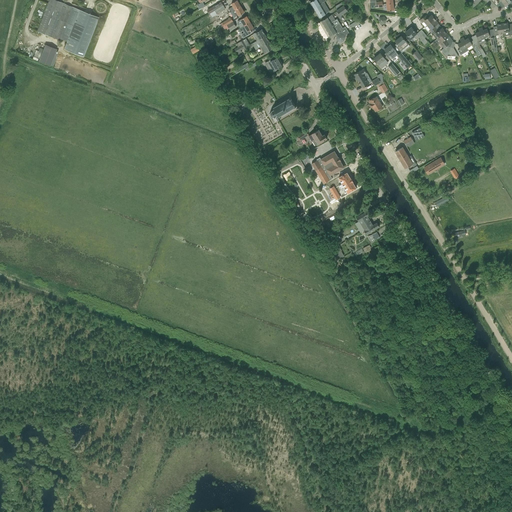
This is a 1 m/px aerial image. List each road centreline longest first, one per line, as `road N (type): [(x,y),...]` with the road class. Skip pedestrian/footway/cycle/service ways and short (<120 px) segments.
road 1 (tertiary): [(511,419),(314,85)]
road 2 (residential): [(467,281),(338,70)]
